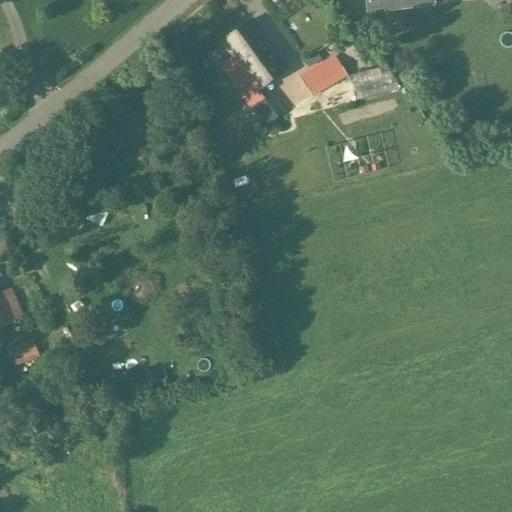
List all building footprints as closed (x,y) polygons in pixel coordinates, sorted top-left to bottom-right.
[(433,0),(366,0),(368,13),(434,5),(433,0)] [(263,127),(284,112),(270,94),(263,99),(257,91),(286,69),(250,20),(220,42),(232,57),(219,67),(244,100),(263,127)] [(349,80),(336,58),(300,79),(313,101),(349,80)] [(355,99),(393,89),(387,66),(349,76),(355,99)] [(0,325),(22,316),(10,289),(0,292),(0,325)] [(15,367),(39,358),(32,340),(9,349),(15,367)]
